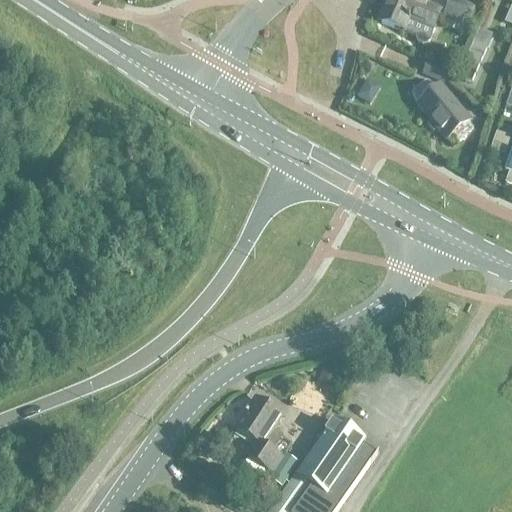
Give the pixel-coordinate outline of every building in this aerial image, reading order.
[(404,33),(429,44),(433,31),(441,12),(427,6),(429,1),(426,0),(389,0),(380,24),(404,33)] [(467,27),(474,8),(452,0),(450,0),(444,18),(467,27)] [(475,73),(486,49),(473,43),(462,67),(475,73)] [(447,86),(452,73),(427,62),(422,76),(441,84),(447,86)] [(368,80),(359,94),(368,100),(377,86),(368,80)] [(425,81),(411,93),(417,105),(416,106),(446,142),(471,121),(441,85),(438,87),(425,81)] [(493,142),(507,147),(510,137),(496,133),(493,142)] [(493,142),(489,151),(504,155),(507,147),(493,142)] [(284,459),(264,445),(267,441),(273,444),(279,436),(273,432),(283,417),(255,399),(234,431),(252,443),(242,457),(272,477),(284,459)] [(269,511),(336,511),(375,456),(362,447),(364,444),(333,422),(294,479),(293,478),(269,511)]
